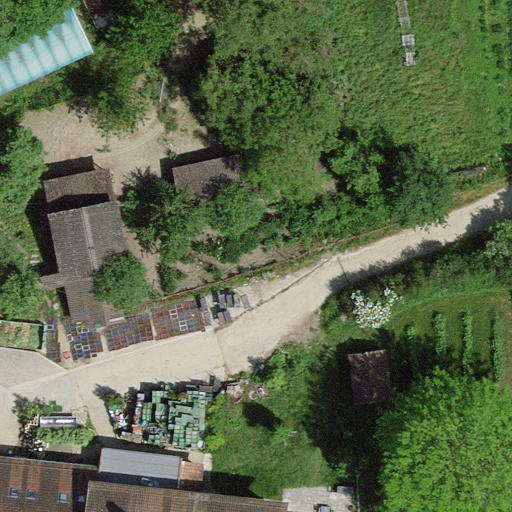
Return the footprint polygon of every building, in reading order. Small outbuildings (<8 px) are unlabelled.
[(84,7),(0,46),(0,92),(1,94),(103,45),(84,7)] [(250,154),(173,169),(181,211),(258,195),(250,154)] [(54,218),(118,206),(111,168),(47,180),(54,218)] [(118,206),(54,218),(75,324),(126,314),(116,260),(128,258),(118,206)] [(0,511),(289,511),(290,509),(197,499),(201,468),(106,457),(104,475),(0,463),(0,511)]
